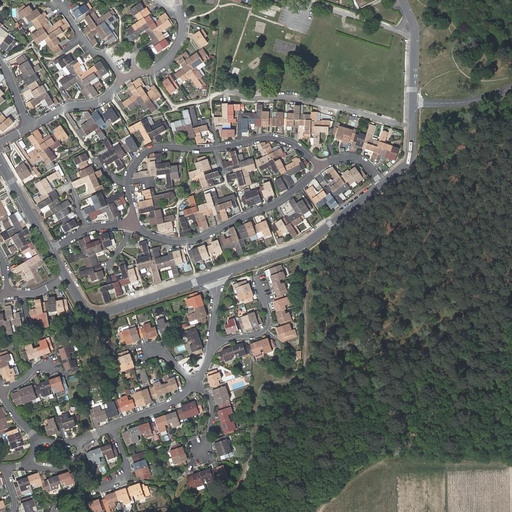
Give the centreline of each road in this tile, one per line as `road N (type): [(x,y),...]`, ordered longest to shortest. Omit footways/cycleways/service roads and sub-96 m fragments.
road 1 (residential): [(319,165),(269,136),(152,149),(130,170),(134,222)]
road 2 (residential): [(134,222),(153,236),(191,241),(278,201),(319,165)]
road 3 (track): [(511,465),(370,467),(317,511)]
road 4 (tertiary): [(382,185),(297,248),(215,275)]
road 5 (tertiary): [(215,275),(94,314),(66,278)]
